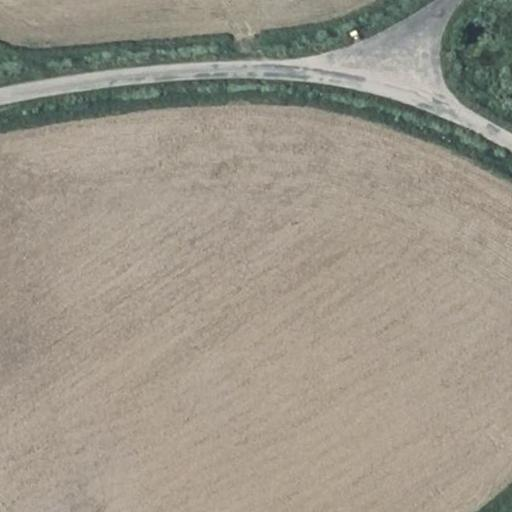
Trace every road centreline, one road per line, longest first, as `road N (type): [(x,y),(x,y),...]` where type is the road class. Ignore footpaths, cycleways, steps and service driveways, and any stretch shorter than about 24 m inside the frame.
road 1 (unclassified): [(385,84),(210,68),(0,97)]
road 2 (unclassified): [(511,144),(385,84)]
